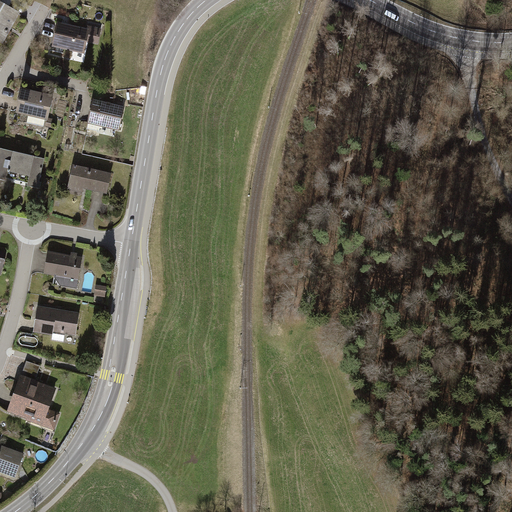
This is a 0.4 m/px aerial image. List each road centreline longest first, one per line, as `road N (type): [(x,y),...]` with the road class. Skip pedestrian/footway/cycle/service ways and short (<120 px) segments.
road 1 (track): [(466,68),(453,84),(425,179),(509,394)]
road 2 (secondary): [(131,244),(165,58),(207,0)]
road 3 (secondary): [(82,443),(112,377),(131,244)]
road 4 (secondary): [(369,0),(445,35),(511,41)]
road 5 (track): [(511,203),(484,145),(466,68)]
road 6 (residential): [(32,227),(0,362)]
